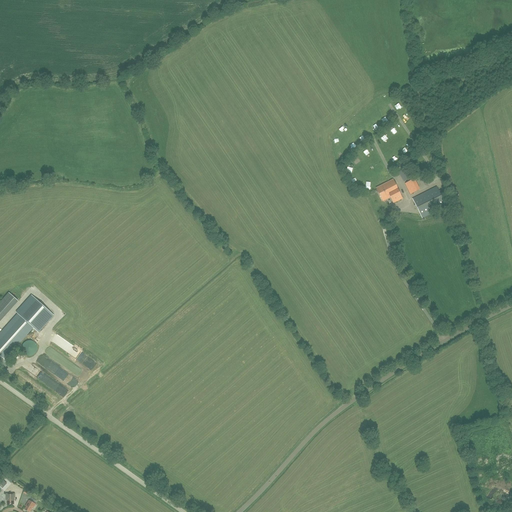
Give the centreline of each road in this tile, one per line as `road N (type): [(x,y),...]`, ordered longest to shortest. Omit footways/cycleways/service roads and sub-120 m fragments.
road 1 (unclassified): [(238,511),(344,403),(445,340)]
road 2 (unclassified): [(182,511),(0,381)]
road 3 (unclassified): [(445,340),(393,265),(383,228),(396,206)]
